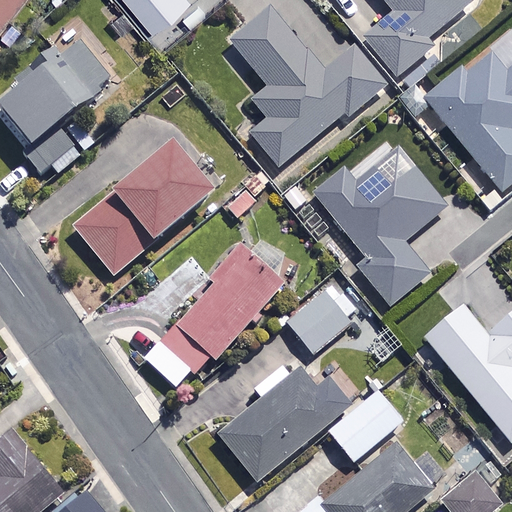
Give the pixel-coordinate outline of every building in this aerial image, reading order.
[(0,0),(0,23),(18,0),(0,0)] [(125,0),(150,29),(184,0),(125,0)] [(462,0),(379,0),(394,17),(360,46),(394,86),(431,54),(424,46),(466,10),(462,0)] [(321,78),(268,15),(229,48),(266,93),(250,106),(265,123),(248,137),(277,173),(343,118),(346,122),(383,92),(351,54),(321,78)] [(179,35),(165,20),(147,36),(161,51),(179,35)] [(511,38),(471,73),(450,81),(423,104),(501,196),(511,187),(511,38)] [(84,153),(61,126),(112,85),(79,46),(0,110),(0,119),(28,153),(22,158),(39,178),(51,167),(58,175),(84,153)] [(208,197),(167,149),(71,233),(112,281),(208,197)] [(443,211),(397,155),(352,191),(339,175),(310,199),(363,263),(354,271),(387,311),(426,278),(400,246),(443,211)] [(265,191),(251,177),(221,208),(235,222),(265,191)] [(278,290),(237,252),(193,299),(196,302),(141,362),(174,393),(206,358),(211,363),(278,290)] [(356,320),(331,288),(283,325),(309,358),(356,320)] [(511,312),(484,336),(460,308),(422,340),(509,444),(511,441),(511,312)] [(324,432),(350,411),(328,382),(314,393),(298,373),(286,382),(279,372),(253,391),(262,403),(216,439),(253,487),(324,432)] [(350,411),(324,432),(349,466),(400,427),(376,395),(352,414),(350,411)] [(0,511),(46,511),(61,500),(8,438),(0,444),(0,511)] [(410,511),(432,494),(393,447),(324,504),(317,496),(298,511),(410,511)] [(495,511),(497,511),(475,481),(442,505),(447,511),(495,511)] [(95,511),(84,499),(68,511),(95,511)]
